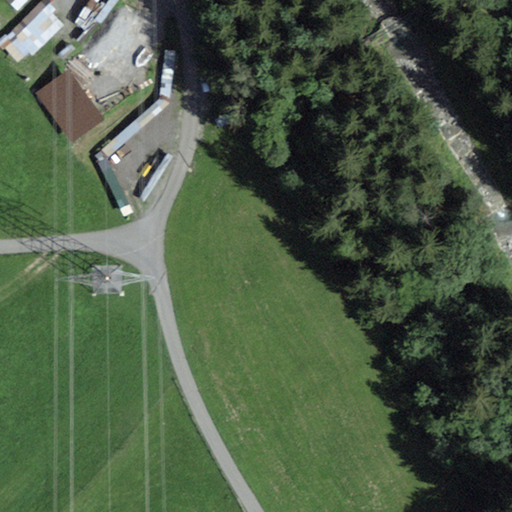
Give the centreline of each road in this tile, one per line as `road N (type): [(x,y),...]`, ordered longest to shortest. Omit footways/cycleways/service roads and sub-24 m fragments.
road 1 (residential): [(254,511),(193,398),(148,241)]
road 2 (residential): [(0,248),(148,241)]
road 3 (residential): [(148,241),(180,167),(193,107)]
